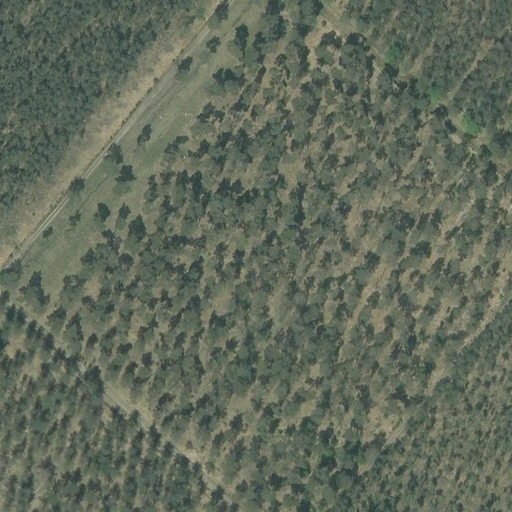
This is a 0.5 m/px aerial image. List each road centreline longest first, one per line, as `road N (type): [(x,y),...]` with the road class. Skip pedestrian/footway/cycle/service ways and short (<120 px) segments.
road 1 (track): [(0,279),(228,0)]
road 2 (track): [(231,511),(0,298)]
road 3 (track): [(511,296),(326,511)]
road 4 (track): [(308,0),(511,183)]
